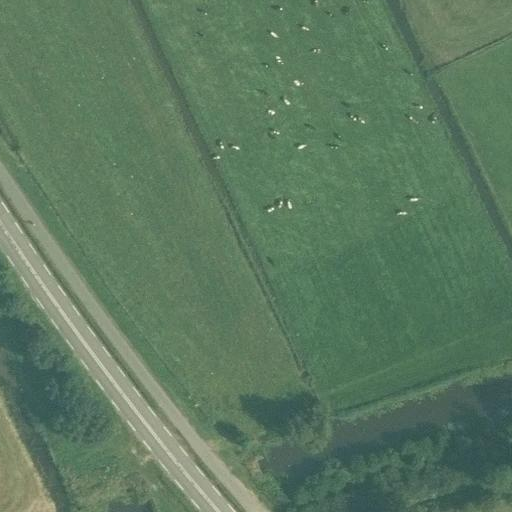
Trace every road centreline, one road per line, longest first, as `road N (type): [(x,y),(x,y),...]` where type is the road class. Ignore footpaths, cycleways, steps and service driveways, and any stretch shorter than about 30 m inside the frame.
road 1 (unclassified): [(256,511),(77,290),(0,172)]
road 2 (primary): [(222,511),(118,387),(0,217)]
